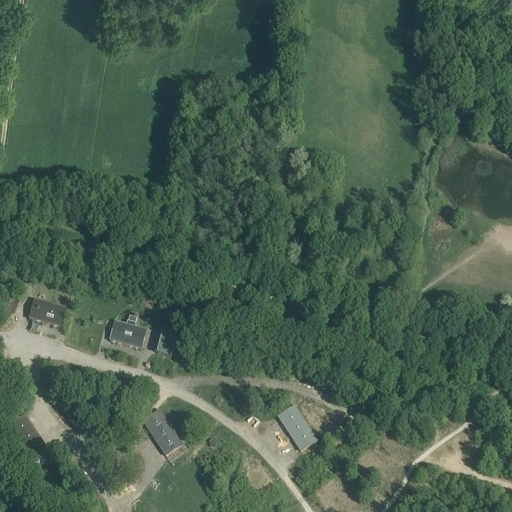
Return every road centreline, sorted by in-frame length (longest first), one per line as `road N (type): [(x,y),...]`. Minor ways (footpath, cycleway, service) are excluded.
road 1 (track): [(398,340),(0,241)]
road 2 (track): [(22,0),(0,147)]
